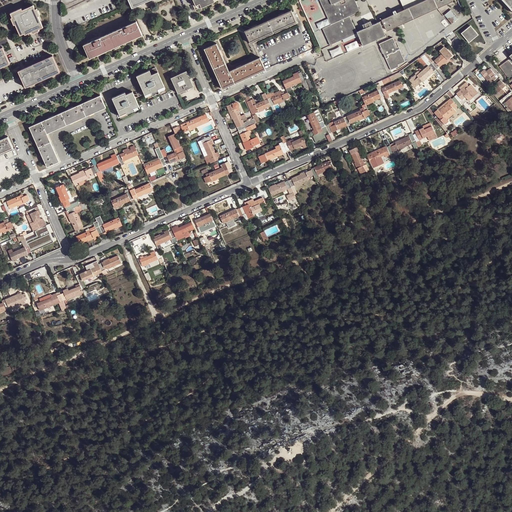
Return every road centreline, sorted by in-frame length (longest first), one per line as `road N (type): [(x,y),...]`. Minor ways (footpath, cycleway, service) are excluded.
road 1 (track): [(0,388),(193,299),(511,182)]
road 2 (residential): [(511,31),(427,102),(247,183)]
road 3 (unknown): [(436,416),(395,408),(321,449),(277,456),(203,511)]
road 4 (track): [(511,396),(462,394),(328,511)]
road 5 (residential): [(247,183),(72,260)]
road 6 (residential): [(36,178),(210,99)]
